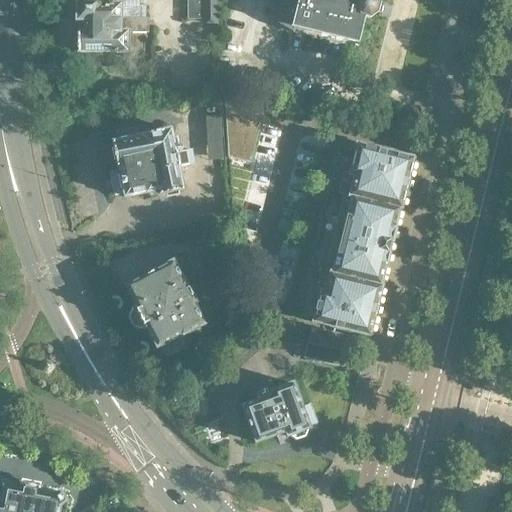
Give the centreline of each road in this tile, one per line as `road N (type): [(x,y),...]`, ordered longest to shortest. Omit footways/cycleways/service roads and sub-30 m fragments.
road 1 (residential): [(478,0),(393,366),(432,392)]
road 2 (tertiary): [(511,74),(432,392)]
road 3 (secondary): [(46,275),(15,185),(0,102)]
road 4 (unknown): [(382,91),(265,46),(249,0)]
road 5 (secondary): [(222,511),(115,405)]
road 6 (secondary): [(115,405),(46,275)]
road 7 (residential): [(0,401),(66,413),(135,450)]
road 8 (tertiary): [(432,392),(399,508)]
